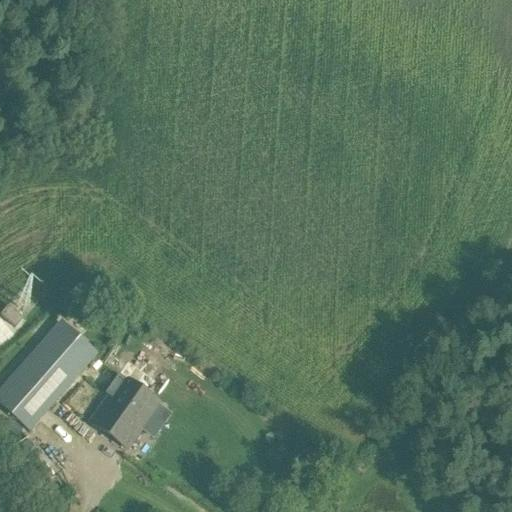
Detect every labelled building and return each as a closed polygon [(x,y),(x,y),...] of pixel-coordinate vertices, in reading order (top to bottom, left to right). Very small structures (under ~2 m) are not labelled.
[(0,315),(15,328),(23,319),(8,306),(0,315)] [(0,387),(0,407),(28,432),(96,356),(58,323),(0,387)] [(172,374),(181,393),(201,384),(192,364),(172,374)] [(94,381),(99,374),(93,369),(88,375),(94,381)] [(89,423),(127,449),(158,404),(118,376),(105,395),(107,397),(89,423)] [(63,478),(58,461),(40,466),(44,484),(63,478)]
